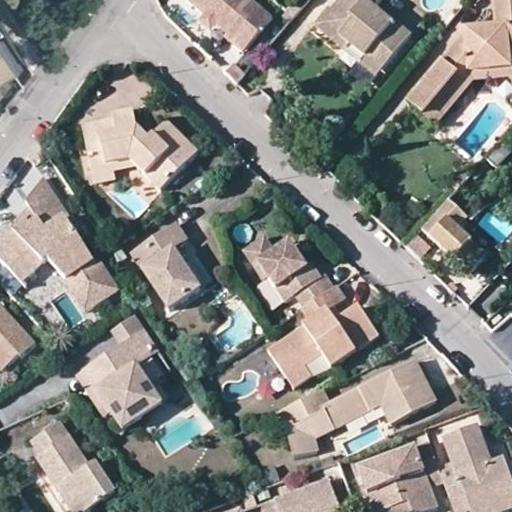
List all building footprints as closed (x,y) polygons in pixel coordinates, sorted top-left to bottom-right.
[(242,53),(271,20),(248,0),(187,0),(205,16),(214,24),(215,25),(227,34),(224,37),(242,53)] [(334,15),(327,22),(350,42),(343,49),(360,62),(367,54),(383,68),(411,36),(394,20),(391,25),(372,10),(381,0),(341,0),(330,12),(334,15)] [(431,120),(472,73),(511,74),(511,7),(498,7),(497,25),(466,27),(466,34),(467,44),(454,47),(408,102),(431,120)] [(329,10),(315,25),(343,49),(350,42),(327,22),(334,15),(330,12),(329,10)] [(210,31),(215,25),(214,24),(205,16),(200,23),(210,31)] [(467,44),(466,34),(454,47),(467,44)] [(0,75),(9,69),(0,55),(0,75)] [(435,124),(471,83),(511,84),(511,85),(511,74),(472,73),(431,120),(435,124)] [(151,143),(148,148),(141,141),(139,131),(134,107),(113,112),(114,118),(117,134),(86,140),(93,171),(132,162),(140,169),(163,190),(200,153),(169,124),(151,143)] [(83,125),(86,140),(117,134),(114,118),(83,125)] [(139,131),(141,141),(148,148),(151,143),(139,131)] [(93,171),(96,185),(117,180),(117,174),(140,169),(132,162),(93,171)] [(0,255),(24,283),(38,270),(51,257),(62,273),(67,280),(75,274),(84,286),(75,292),(88,310),(117,289),(100,263),(95,264),(69,224),(71,222),(42,179),(31,187),(33,191),(26,196),(29,207),(34,220),(28,224),(23,219),(15,227),(12,222),(0,232),(0,255)] [(459,192),(445,206),(463,224),(467,226),(481,212),(459,192)] [(463,278),(480,260),(453,235),(463,224),(445,206),(419,236),(463,278)] [(15,227),(23,219),(28,224),(34,220),(29,207),(12,222),(15,227)] [(205,289),(189,263),(196,257),(189,245),(196,241),(184,222),(137,252),(173,308),(205,289)] [(263,261),(272,275),(290,300),(300,294),(308,305),(335,287),(327,274),(322,277),(312,263),(307,265),(298,252),(287,249),(280,240),(276,243),(270,235),(248,249),(258,264),(263,261)] [(287,249),(298,252),(287,236),(280,240),(287,249)] [(263,261),(258,264),(267,277),(272,275),(263,261)] [(24,283),(37,296),(49,284),(38,270),(24,283)] [(302,355),(308,364),(324,353),(332,365),(380,334),(362,304),(342,316),(336,319),(329,309),(335,305),(346,298),(338,285),(335,287),(308,305),(304,308),(312,321),(271,347),(284,368),(302,355)] [(335,305),(329,309),(336,319),(342,316),(335,305)] [(0,371),(1,373),(17,359),(19,360),(36,345),(18,327),(0,308),(0,371)] [(146,332),(135,317),(114,332),(123,347),(146,332)] [(159,398),(150,384),(139,367),(149,360),(145,354),(155,347),(146,332),(123,347),(99,362),(84,372),(111,413),(124,431),(144,418),(139,411),(159,398)] [(145,354),(149,360),(159,353),(155,347),(145,354)] [(308,364),(302,355),(284,368),(296,385),(315,373),(308,364)] [(437,399),(416,357),(332,399),(325,387),(281,410),(288,423),(298,455),(321,448),(317,435),(336,424),(382,402),(392,422),(437,399)] [(104,418),(111,413),(84,372),(77,376),(104,418)] [(164,406),(159,398),(139,411),(144,418),(164,406)] [(511,480),(502,454),(490,459),(476,422),(442,434),(452,460),(438,465),(445,483),(455,511),(459,511),(471,508),(511,493),(511,480)] [(37,462),(56,493),(64,487),(80,511),(92,511),(116,497),(96,466),(90,470),(62,427),(32,446),(41,459),(37,462)] [(410,447),(413,457),(393,465),(390,455),(357,467),(359,473),(373,511),(384,511),(407,504),(409,511),(428,511),(437,509),(436,506),(430,489),(445,483),(438,465),(429,440),(410,447)] [(390,455),(393,465),(413,457),(410,447),(390,455)] [(207,475),(188,483),(193,497),(212,490),(207,475)] [(341,511),(329,479),(259,505),(261,511),(341,511)] [(80,511),(64,487),(56,493),(68,511),(80,511)] [(511,493),(471,508),(471,511),(498,511),(511,507),(511,493)]
